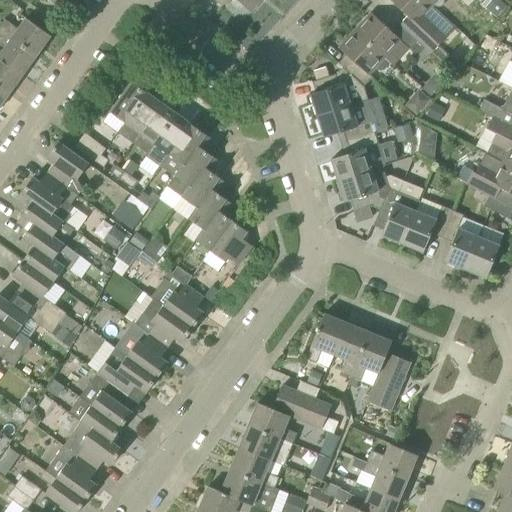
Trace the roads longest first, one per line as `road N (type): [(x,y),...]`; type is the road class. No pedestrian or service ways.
road 1 (residential): [(130,511),(302,265),(310,239)]
road 2 (residential): [(0,168),(121,0)]
road 3 (residential): [(499,320),(310,239)]
road 4 (residential): [(431,511),(436,499),(461,490),(511,371)]
road 5 (residential): [(310,239),(274,76)]
road 6 (residential): [(274,76),(254,74),(156,0)]
